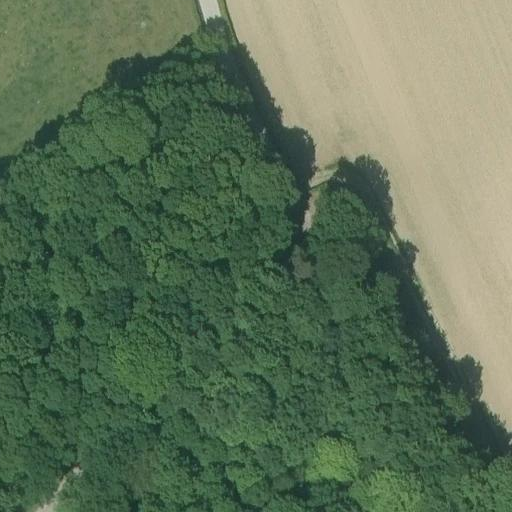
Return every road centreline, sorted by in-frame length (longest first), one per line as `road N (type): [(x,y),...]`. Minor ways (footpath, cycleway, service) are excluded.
road 1 (unclassified): [(43,511),(273,260),(284,235),(284,199),(235,94),(206,0)]
road 2 (track): [(0,389),(50,336),(150,263),(196,211),(235,94)]
road 3 (track): [(369,321),(481,511)]
road 4 (track): [(285,224),(322,254),(369,321)]
